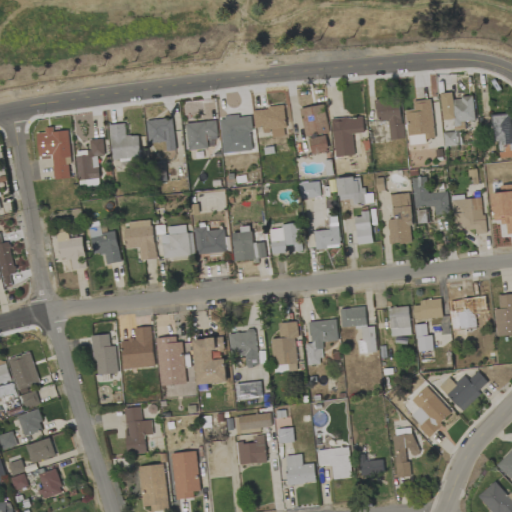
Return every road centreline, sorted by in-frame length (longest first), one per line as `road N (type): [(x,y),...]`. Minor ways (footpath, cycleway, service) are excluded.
road 1 (residential): [(0,115),(93,95),(457,59),(511,75)]
road 2 (residential): [(0,326),(511,262)]
road 3 (residential): [(13,112),(50,314),(114,511)]
road 4 (tertiary): [(511,410),(471,451),(445,511)]
